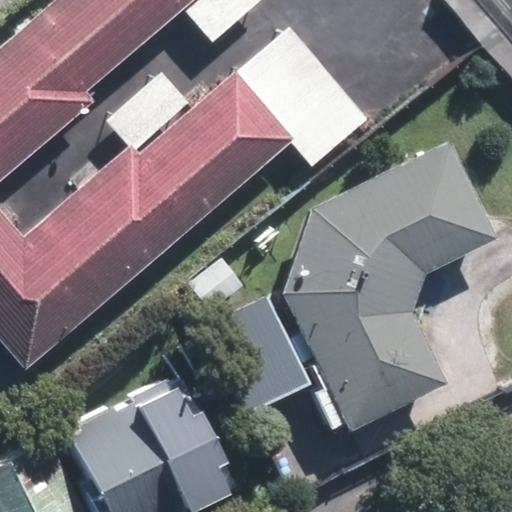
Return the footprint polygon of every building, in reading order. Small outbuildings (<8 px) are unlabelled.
[(125,142),(121,137),(14,227),(0,209),(0,162),(85,91),(78,82),(173,0),(32,0),(0,28),(0,341),(16,360),(284,133),(303,157),(361,109),(283,17),(229,62),(227,59),(128,145),(125,142)] [(183,0),(179,4),(204,34),(244,0),(183,0)] [(181,92),(154,62),(100,112),(121,137),(125,142),(181,92)] [(301,197),(272,285),(340,421),(437,372),(403,302),(417,262),(489,228),(442,130),(301,197)] [(272,260),(247,225),(218,249),(243,282),(272,260)] [(305,374),(263,285),(196,318),(238,406),(305,374)] [(146,511),(222,475),(169,369),(157,373),(155,369),(121,384),(123,390),(106,399),(104,393),(66,412),(69,418),(56,423),(84,478),(75,484),(89,511),(146,511)] [(0,511),(66,511),(78,506),(43,429),(0,449),(0,511)]
